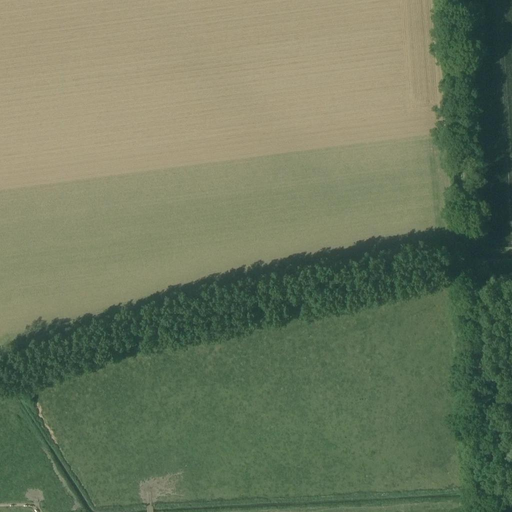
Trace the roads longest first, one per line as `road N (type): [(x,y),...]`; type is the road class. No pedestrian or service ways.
road 1 (track): [(470,263),(451,0)]
road 2 (track): [(489,511),(470,263)]
